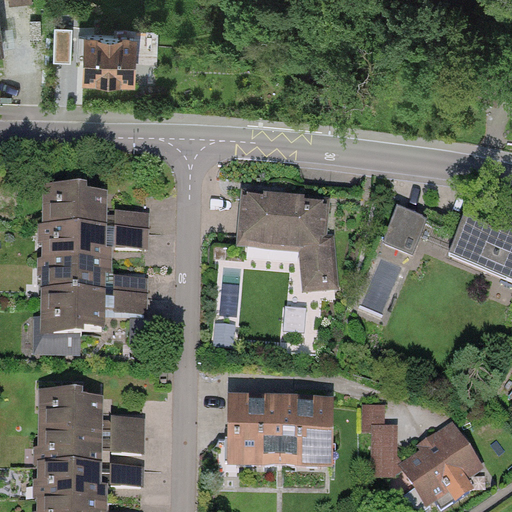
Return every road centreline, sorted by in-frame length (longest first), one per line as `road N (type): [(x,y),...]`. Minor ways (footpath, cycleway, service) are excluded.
road 1 (residential): [(191,140),(178,511)]
road 2 (residential): [(191,140),(365,154),(511,179)]
road 3 (residential): [(0,137),(191,140)]
